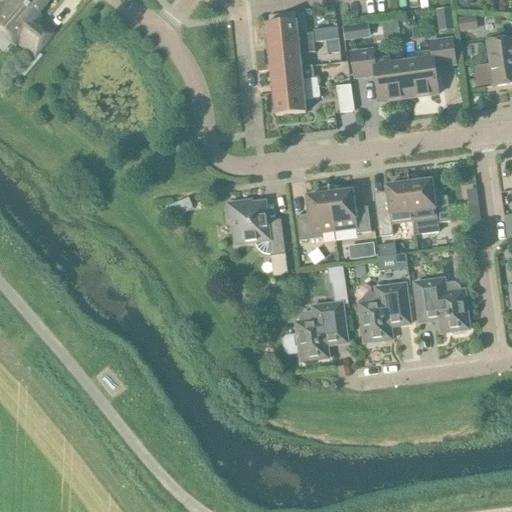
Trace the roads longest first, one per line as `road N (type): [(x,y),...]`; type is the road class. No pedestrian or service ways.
road 1 (residential): [(485,138),(237,169),(206,150),(194,83),(159,31)]
road 2 (unclassified): [(0,287),(198,511)]
road 3 (residential): [(495,366),(484,267),(496,239),(485,138)]
road 4 (residential): [(342,387),(495,366)]
road 5 (residential): [(222,0),(239,15),(249,138)]
